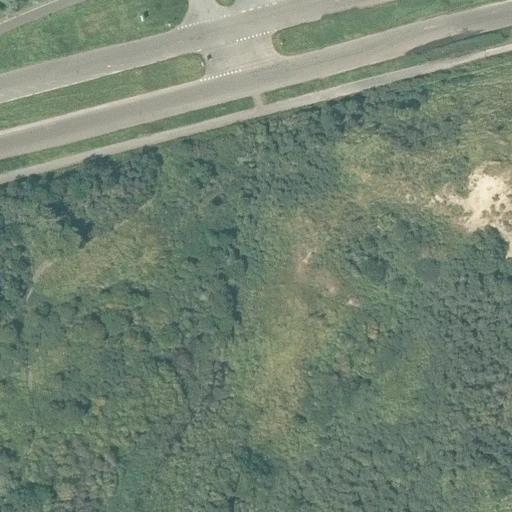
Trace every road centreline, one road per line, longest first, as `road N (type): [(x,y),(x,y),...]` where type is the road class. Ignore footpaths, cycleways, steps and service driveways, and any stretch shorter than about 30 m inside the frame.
road 1 (tertiary): [(0,152),(511,15)]
road 2 (tertiary): [(343,0),(0,92)]
